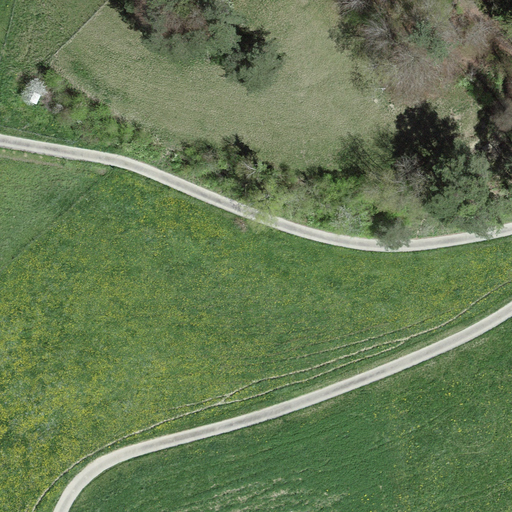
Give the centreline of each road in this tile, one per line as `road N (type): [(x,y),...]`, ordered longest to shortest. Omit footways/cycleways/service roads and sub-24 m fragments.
road 1 (track): [(511,235),(412,248),(337,243),(255,222),(130,168),(0,142)]
road 2 (track): [(67,511),(87,476),(134,453),(270,420),(511,320)]
